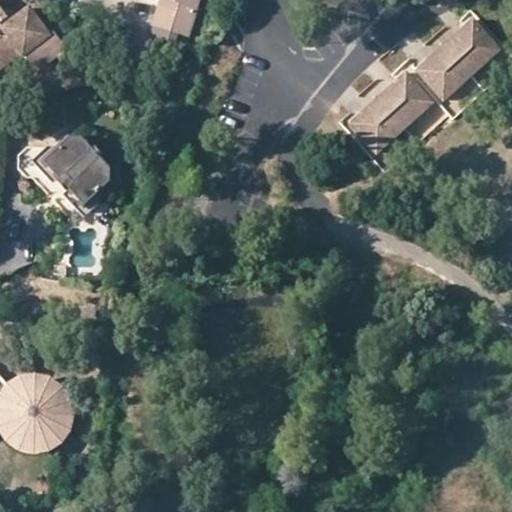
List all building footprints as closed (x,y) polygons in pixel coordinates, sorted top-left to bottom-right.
[(156,0),(161,1),(154,28),(176,34),(188,37),(198,0),(156,0)] [(0,6),(0,71),(22,55),(24,58),(25,57),(38,73),(69,50),(55,31),(51,34),(30,8),(17,18),(3,29),(0,24),(9,18),(7,15),(0,6)] [(12,11),(7,15),(9,18),(0,24),(3,29),(17,18),(12,11)] [(413,70),(441,101),(496,52),(469,21),(460,30),(462,33),(451,43),(455,47),(441,59),(437,55),(427,65),(424,62),(413,70)] [(176,34),(154,28),(151,40),(172,46),(176,34)] [(145,33),(126,38),(132,65),(151,60),(145,33)] [(347,124),(373,154),(428,105),(402,76),(393,83),(395,86),(384,95),(387,100),(373,112),(369,109),(359,118),(357,115),(347,124)] [(53,152),(27,151),(21,158),(20,174),(27,179),(61,180),(66,174),(76,182),(70,189),(69,204),(77,212),(90,211),(99,203),(98,191),(108,183),(108,168),(81,140),(64,140),(53,152)] [(0,378),(0,433),(19,423),(22,429),(29,434),(37,437),(45,435),(53,454),(58,451),(65,444),(74,432),(76,417),(74,405),(68,394),(56,383),(43,379),(29,378),(18,381),(9,388),(0,378)] [(19,423),(0,433),(0,436),(3,441),(11,449),(24,456),(38,457),(53,454),(45,435),(37,437),(29,434),(22,429),(19,423)]
